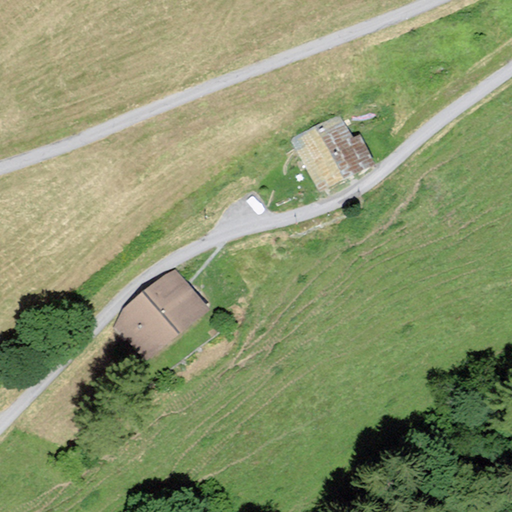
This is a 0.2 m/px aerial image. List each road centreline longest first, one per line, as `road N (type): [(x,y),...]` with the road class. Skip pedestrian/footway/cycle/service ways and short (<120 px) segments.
road 1 (unclassified): [(511,72),(354,195),(267,230),(202,245),(125,298),(0,433)]
road 2 (unclassified): [(449,0),(0,171)]
